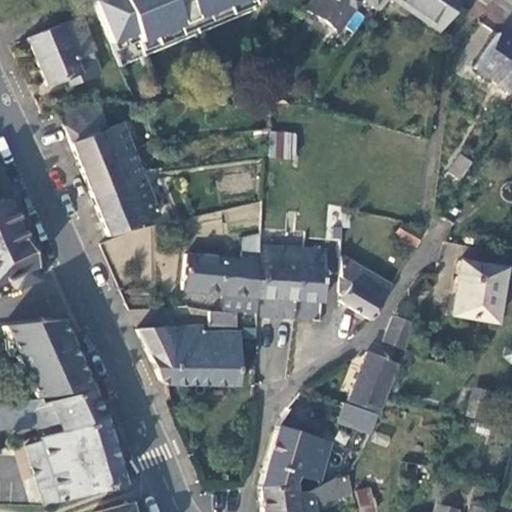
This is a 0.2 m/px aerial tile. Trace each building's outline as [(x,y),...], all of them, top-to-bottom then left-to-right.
[(96,0),(91,2),(109,44),(133,33),(137,43),(239,0),(96,0)] [(382,0),(310,0),(304,10),(335,32),(356,0),(362,0),(376,9),(382,0)] [(454,0),(388,0),(433,31),(452,3),(454,0)] [(79,17),(58,25),(80,80),(98,73),(90,52),(93,50),(79,17)] [(80,80),(58,25),(24,39),(45,86),(73,74),(77,81),(80,80)] [(511,95),(511,44),(497,34),(473,68),(511,95)] [(89,191),(140,172),(121,123),(105,128),(95,104),(57,113),(89,191)] [(271,131),(268,157),(294,160),(297,133),(271,131)] [(458,180),(469,162),(458,156),(447,173),(458,180)] [(158,215),(140,172),(89,191),(107,235),(158,215)] [(40,281),(6,202),(0,201),(0,282),(8,280),(15,292),(40,281)] [(285,213),(260,213),(259,236),(284,236),(285,213)] [(414,246),(421,236),(402,223),(396,234),(414,246)] [(256,297),(296,301),(300,266),(304,266),(306,250),(258,247),(258,252),(256,297)] [(321,303),(326,252),(306,250),(304,266),(300,266),(296,301),(321,303)] [(255,312),(256,297),(258,252),(241,251),(240,261),(185,256),(181,290),(228,295),(228,311),(255,312)] [(389,286),(339,257),(337,292),(340,295),(338,301),(369,320),(389,286)] [(493,324),(502,269),(459,262),(448,318),(493,324)] [(207,327),(234,328),(235,313),(208,312),(207,327)] [(401,349),(411,324),(392,317),(382,342),(401,349)] [(87,387),(57,321),(1,326),(34,400),(45,399),(87,387)] [(135,329),(157,380),(165,384),(237,384),(238,333),(203,333),(202,326),(135,329)] [(375,411),(394,365),(365,353),(346,399),(375,411)] [(471,386),(464,416),(487,422),(495,393),(471,386)] [(101,420),(89,392),(39,408),(36,404),(0,405),(0,424),(34,422),(36,428),(57,422),(59,431),(101,420)] [(376,416),(343,402),(334,424),(368,436),(376,416)] [(25,447),(42,506),(119,485),(101,420),(59,431),(38,438),(39,442),(25,447)] [(328,444),(275,427),(257,487),(316,483),(328,444)] [(430,482),(432,467),(402,463),(400,478),(430,482)] [(259,511),(313,511),(352,490),(348,475),(316,483),(257,487),(259,511)] [(352,491),(357,511),(369,511),(372,511),(367,488),(352,491)] [(127,511),(125,503),(94,511),(127,511)]
